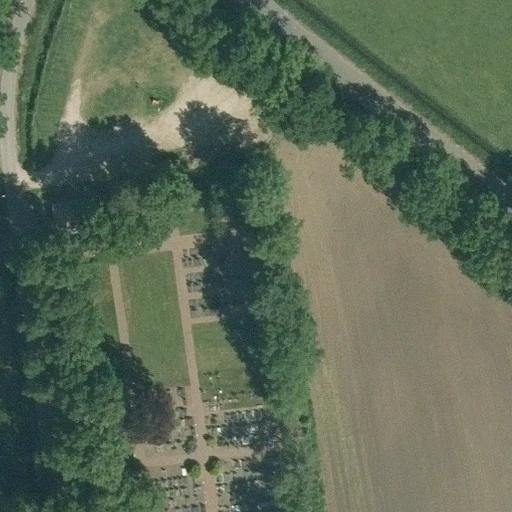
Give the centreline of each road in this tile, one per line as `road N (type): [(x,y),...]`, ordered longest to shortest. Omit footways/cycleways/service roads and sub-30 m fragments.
road 1 (residential): [(59,511),(6,134),(11,56),(27,0)]
road 2 (tertiary): [(511,206),(246,0)]
